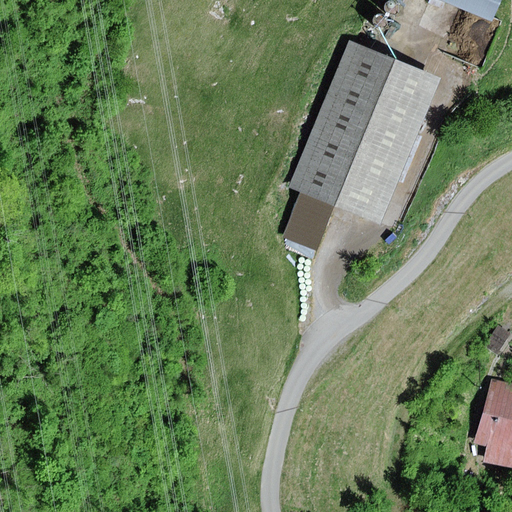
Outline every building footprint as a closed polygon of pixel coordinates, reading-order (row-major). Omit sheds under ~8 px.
[(501,0),(439,0),(493,21),(501,0)] [(394,17),(396,17),(399,17),(401,15),(402,13),(403,11),(403,8),(402,6),(400,4),(398,3),(395,2),(393,2),(391,4),(389,5),(388,8),(388,10),(388,13),(390,15),(391,16),(394,17)] [(382,30),(385,31),(387,30),(389,28),(391,26),(391,24),(391,21),(390,19),(389,17),(386,16),(384,15),(381,16),(379,17),(377,19),(376,21),(376,23),(377,26),(378,28),(380,30),(382,30)] [(442,79),(350,42),(290,187),(383,225),(442,79)] [(496,325),(482,345),(494,353),(508,332),(496,325)] [(511,450),(511,385),(486,380),(472,442),(482,444),(479,460),(509,467),(511,450)]
